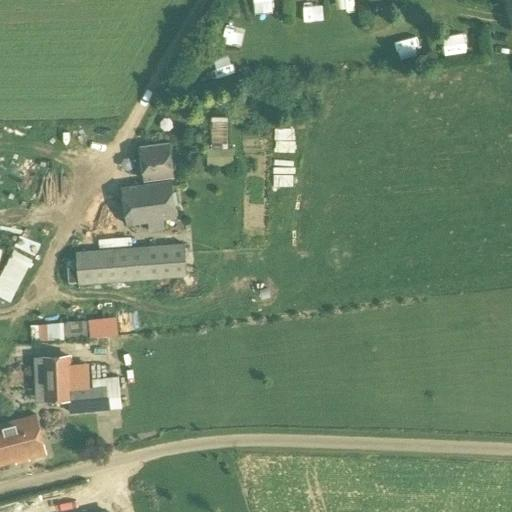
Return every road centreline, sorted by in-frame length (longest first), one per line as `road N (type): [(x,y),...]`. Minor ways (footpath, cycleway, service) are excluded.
road 1 (unclassified): [(0,491),(244,440),(511,450)]
road 2 (track): [(0,344),(204,0)]
